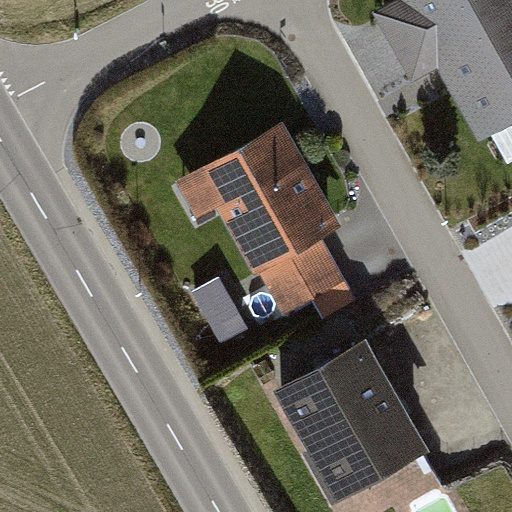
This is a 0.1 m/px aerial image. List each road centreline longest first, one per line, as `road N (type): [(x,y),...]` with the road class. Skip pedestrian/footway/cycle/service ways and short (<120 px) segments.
road 1 (residential): [(511,392),(290,0)]
road 2 (tertiary): [(221,511),(0,136)]
road 3 (residential): [(212,0),(0,115)]
